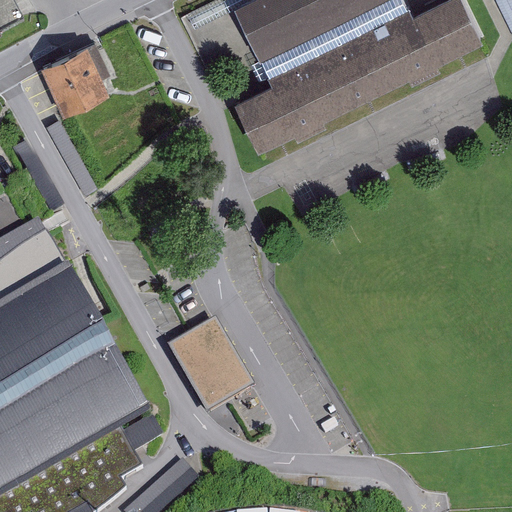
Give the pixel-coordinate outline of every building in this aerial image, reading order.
[(0,0),(0,34),(4,32),(2,28),(24,17),(14,0),(0,0)] [(443,0),(413,15),(405,0),(246,0),(233,7),(271,84),(235,102),(259,150),(295,132),(298,139),(328,124),(325,118),(409,77),(412,82),(443,67),(441,62),(484,41),(463,0),(443,0)] [(511,0),(496,0),(511,31),(511,0)] [(97,42),(40,66),(63,118),(110,97),(102,79),(111,75),(97,42)] [(97,188),(59,120),(46,127),(85,195),(97,188)] [(26,138),(12,146),(51,215),(64,208),(26,138)] [(38,221),(0,242),(0,265),(13,255),(47,236),(38,221)] [(0,511),(101,511),(112,504),(127,490),(121,481),(144,469),(136,455),(164,439),(47,236),(13,255),(0,265),(0,511)] [(220,303),(172,328),(210,401),(258,376),(220,303)] [(163,511),(199,480),(181,461),(125,511),(163,511)]
